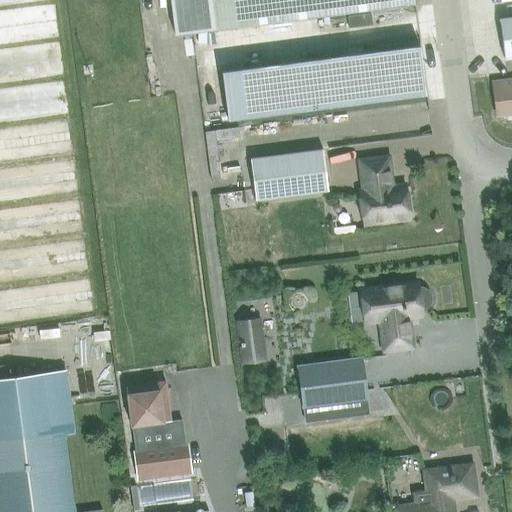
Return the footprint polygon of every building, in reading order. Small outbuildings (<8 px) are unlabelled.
[(414,4),(413,0),(170,0),(175,36),(414,4)] [(503,57),(511,55),(511,15),(498,17),(503,57)] [(418,45),(220,71),(226,119),(306,109),(424,93),(418,45)] [(511,77),(490,81),(495,114),(511,111),(511,77)] [(326,190),(321,148),(248,158),(253,199),(326,190)] [(386,156),(359,160),(363,190),(359,190),(363,222),(408,216),(403,184),(388,187),(387,179),(389,178),(386,156)] [(279,271),(277,252),(260,254),(263,273),(279,271)] [(417,283),(373,289),(359,291),(363,321),(377,319),(380,319),(384,350),(411,347),(409,324),(406,324),(405,317),(421,315),(421,311),(425,309),(429,306),(430,302),(431,298),(429,294),(426,290),(422,288),(418,288),(417,283)] [(257,320),(239,322),(244,364),(262,362),(257,320)] [(303,407),(367,398),(361,359),(298,367),(303,407)] [(74,511),(63,434),(74,432),(66,370),(0,378),(0,511),(74,511)] [(131,426),(170,421),(165,382),(126,387),(131,426)] [(137,478),(199,470),(196,445),(170,448),(167,430),(132,435),(137,478)] [(453,511),(452,500),(477,497),(472,463),(422,470),(426,502),(396,506),(396,511),(453,511)]
